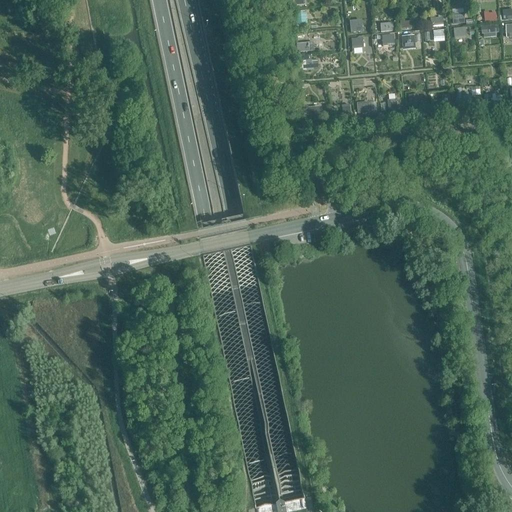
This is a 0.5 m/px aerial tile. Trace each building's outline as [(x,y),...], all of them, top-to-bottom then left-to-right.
[(298,13),(296,13),(297,25),(305,25),(304,13),(302,13),(302,12),(298,13)] [(489,12),(485,13),(486,22),(496,21),(496,14),(489,15),(489,12)] [(511,20),(511,12),(507,13),(507,12),(503,12),(503,21),(511,20)] [(453,24),(464,23),(463,16),(456,16),(456,15),(452,15),(453,24)] [(431,18),(432,27),(443,26),(442,19),(435,19),(435,17),(431,18)] [(411,27),(412,27),(411,22),(404,22),(404,20),(400,21),(401,28),(402,30),(411,29),(411,27)] [(358,24),(350,25),(351,33),(362,32),(361,24),(358,24)] [(381,32),(393,31),(392,24),(380,25),(381,32)] [(483,34),(496,32),(495,25),(482,27),(483,34)] [(454,30),(455,39),(458,38),(458,36),(465,36),(464,29),(454,30)] [(443,32),(433,33),(434,39),(439,38),(439,41),(444,41),(443,32)] [(394,45),(393,36),(382,36),(383,44),(390,43),(390,45),(394,45)] [(351,39),(352,46),(359,46),(359,48),(363,47),(362,38),(351,39)] [(309,43),(297,44),(298,52),(310,51),(309,43)] [(300,61),(301,71),(311,70),(311,60),(300,61)] [(495,95),(495,93),(492,93),(492,101),(496,101),(496,102),(503,102),(503,94),(495,95)] [(468,97),(461,97),(461,94),(457,94),(458,105),(460,105),(460,107),(466,106),(466,105),(468,105),(468,97)] [(418,99),(409,100),(410,109),(419,108),(418,99)] [(396,100),(388,101),(389,112),(397,111),(396,100)] [(368,103),(357,104),(358,113),(368,112),(368,103)] [(349,105),(342,106),(343,117),(350,117),(349,105)] [(319,119),(318,110),(306,111),(307,120),(319,119)]
